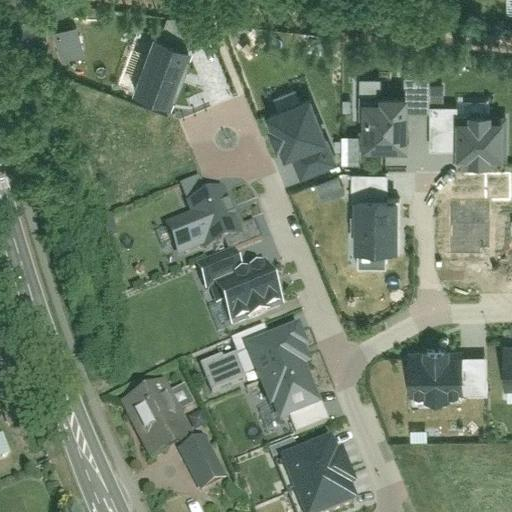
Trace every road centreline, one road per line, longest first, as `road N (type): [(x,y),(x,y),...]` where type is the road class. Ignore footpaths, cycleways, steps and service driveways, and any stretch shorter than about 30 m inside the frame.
road 1 (secondary): [(0,189),(116,511)]
road 2 (residential): [(341,360),(238,111)]
road 3 (residential): [(396,511),(341,360)]
road 4 (residential): [(425,316),(422,183)]
